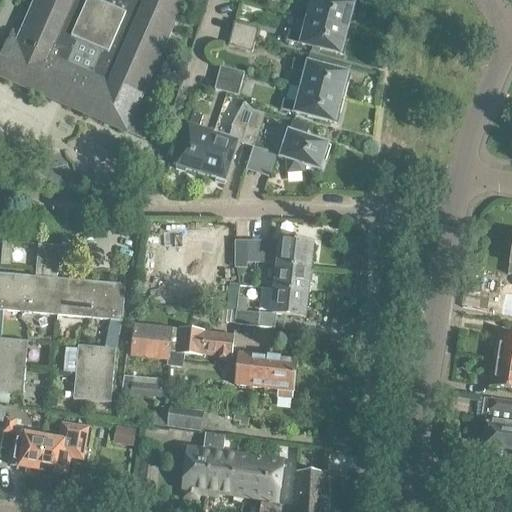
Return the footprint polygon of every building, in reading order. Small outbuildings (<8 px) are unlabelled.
[(34,0),(20,35),(13,32),(0,60),(0,77),(141,140),(148,125),(132,118),(183,0),(145,0),(145,1),(143,0),(34,0)] [(311,5),(307,20),(350,32),(357,7),(330,0),(297,0),(297,2),(311,5)] [(344,57),(350,32),(307,20),(303,36),(289,32),(287,42),(344,57)] [(258,30),(234,24),(231,35),(255,42),(258,30)] [(252,53),(255,42),(231,35),(228,47),(252,53)] [(305,74),(301,89),(344,100),(351,75),(294,60),(291,70),(305,74)] [(220,69),(217,80),(241,85),(244,74),(220,68),(220,69)] [(238,97),(241,85),(217,80),(214,91),(238,97)] [(338,125),(344,100),(301,89),(297,104),(283,100),(281,110),(338,125)] [(225,186),(238,144),(253,149),(253,148),(264,115),(252,112),(245,104),(241,108),(237,111),(232,117),(229,122),(227,127),(232,129),(228,140),(213,136),(200,178),(225,186)] [(175,170),(200,178),(213,136),(199,131),(203,117),(193,114),(175,170)] [(287,160),(288,174),(302,173),(304,166),(323,172),(331,147),(301,137),(305,126),(292,122),(281,158),(287,160)] [(276,156),(253,148),(253,149),(246,171),(269,178),(276,156)] [(277,264),(311,268),(311,261),(314,261),(315,248),(313,248),(313,244),(279,241),(277,264)] [(247,270),(247,265),(248,242),(234,242),(235,270),(247,270)] [(248,242),(247,265),(261,265),(261,243),(248,242)] [(36,271),(35,279),(57,281),(58,272),(68,273),(70,248),(38,246),(36,271)] [(274,288),(308,292),(309,285),(311,285),(312,274),(310,273),(311,268),(277,264),(276,266),(274,288)] [(0,276),(0,312),(4,313),(23,315),(26,278),(0,276)] [(26,278),(23,315),(59,317),(62,281),(57,281),(35,279),(26,278)] [(62,281),(59,317),(96,320),(98,284),(76,282),(68,282),(62,281)] [(98,284),(96,320),(111,321),(122,322),(124,322),(127,286),(98,284)] [(307,297),(308,292),(274,288),(271,316),(305,319),(306,309),(308,309),(309,297),(307,297)] [(236,312),(246,313),(247,300),(236,300),(236,312)] [(234,326),(258,328),(259,315),(246,313),(236,312),(234,326)] [(111,321),(108,336),(119,337),(122,322),(111,321)] [(130,359),(168,362),(167,368),(183,370),(184,363),(185,363),(186,355),(203,357),(203,356),(220,357),(220,361),(226,362),(228,362),(229,359),(232,359),(234,336),(205,333),(205,332),(178,330),(178,331),(172,330),(172,329),(133,325),(130,359)] [(105,350),(116,351),(117,348),(119,337),(108,336),(105,350)] [(496,359),(496,361),(511,363),(511,337),(500,336),(498,348),(495,351),(494,357),(496,359)] [(0,365),(26,368),(28,344),(1,341),(0,341),(0,365)] [(64,374),(76,375),(114,378),(116,351),(105,350),(78,348),(78,351),(65,350),(64,374)] [(237,386),(266,389),(270,357),(240,354),(237,386)] [(266,389),(277,390),(277,400),(292,401),(292,398),(296,360),(270,357),(266,389)] [(490,383),(492,385),(492,387),(511,389),(511,363),(496,361),(494,376),(491,376),(490,383)] [(0,395),(10,396),(23,397),(26,368),(0,365),(0,395)] [(111,405),(114,378),(76,375),(74,401),(84,402),(111,405)] [(121,396),(131,397),(167,400),(168,384),(164,384),(164,382),(133,378),(124,377),(122,390),(121,396)] [(482,417),(489,421),(485,448),(484,447),(483,458),(511,461),(511,403),(484,400),(482,417)] [(4,434),(14,435),(19,409),(6,406),(5,409),(7,410),(5,424),(4,434)] [(152,427),(158,428),(168,429),(201,434),(204,414),(170,409),(170,410),(161,409),(160,415),(154,415),(152,427)] [(65,475),(68,459),(83,461),(89,429),(61,425),(59,441),(45,439),(38,476),(51,479),(52,473),(65,475)] [(136,431),(116,428),(113,444),(133,448),(136,431)] [(25,474),(38,476),(45,439),(19,434),(13,467),(26,469),(25,474)] [(199,493),(208,494),(211,466),(222,467),(224,454),(225,437),(205,434),(203,451),(187,449),(182,490),(183,491),(185,491),(184,500),(198,501),(199,493)] [(237,456),(224,454),(222,467),(211,466),(208,494),(279,503),(284,461),(237,456)] [(139,458),(136,488),(156,490),(159,461),(139,458)] [(327,476),(298,474),(295,511),(319,511),(320,502),(325,503),(327,476)]
